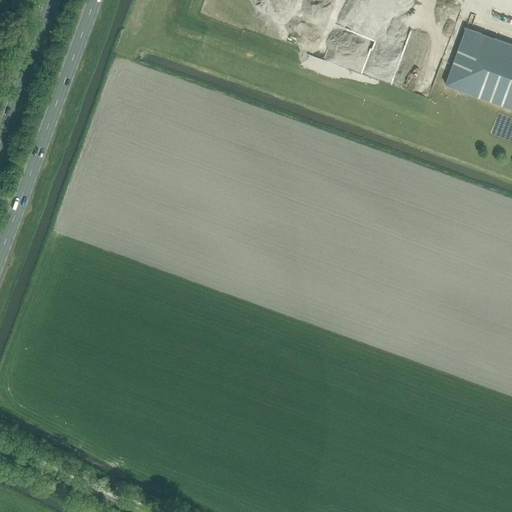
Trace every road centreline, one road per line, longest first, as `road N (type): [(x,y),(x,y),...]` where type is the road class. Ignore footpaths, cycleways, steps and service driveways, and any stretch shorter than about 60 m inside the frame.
road 1 (primary): [(0,257),(92,0)]
road 2 (primary): [(54,0),(0,145)]
